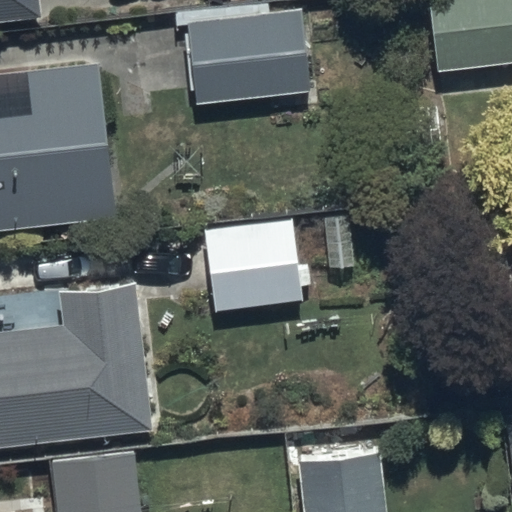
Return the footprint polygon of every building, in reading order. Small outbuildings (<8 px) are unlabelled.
[(299,3),(298,0),(198,0),(175,2),(175,17),(188,17),(194,90),(303,80),(299,34),(338,30),(335,0),(299,3)] [(511,0),(428,0),(435,57),(511,49),(511,0)] [(0,60),(0,217),(114,206),(98,50),(0,60)] [(288,208),(200,220),(210,298),(299,286),(288,208)] [(61,312),(0,318),(0,431),(147,413),(129,266),(57,275),(61,312)] [(511,402),(503,404),(510,489),(511,488),(511,402)] [(142,511),(135,435),(47,443),(53,511),(142,511)] [(383,511),(377,439),(300,446),(306,511),(383,511)] [(19,511),(19,499),(0,501),(0,511),(19,511)]
